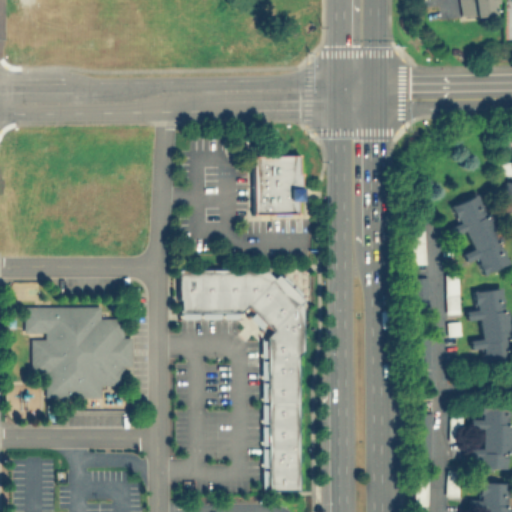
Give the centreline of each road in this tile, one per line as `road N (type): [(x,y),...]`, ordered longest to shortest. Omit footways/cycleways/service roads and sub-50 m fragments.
road 1 (primary): [(377,511),(374,0)]
road 2 (tertiary): [(0,110),(337,102)]
road 3 (tertiary): [(337,80),(0,86)]
road 4 (primary): [(337,102),(340,389)]
road 5 (residential): [(0,265),(156,265)]
road 6 (tertiary): [(374,92),(511,90)]
road 7 (primary): [(340,389),(341,511)]
